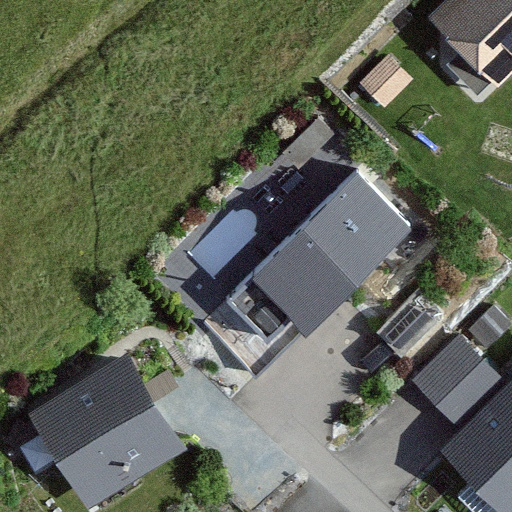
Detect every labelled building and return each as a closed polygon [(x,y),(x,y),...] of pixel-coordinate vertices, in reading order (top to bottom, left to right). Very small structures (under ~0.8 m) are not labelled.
[(511,0),(433,0),(510,84),(511,81),(511,0)] [(413,232),(356,174),(250,278),(306,336),(413,232)] [(420,372),(470,419),(511,375),(511,366),(467,323),(420,372)] [(129,354),(30,414),(88,511),(187,451),(129,354)] [(511,375),(470,419),(446,445),(511,504),(511,375)]
